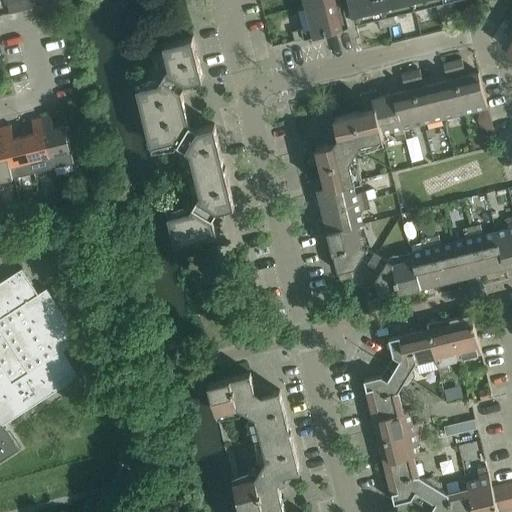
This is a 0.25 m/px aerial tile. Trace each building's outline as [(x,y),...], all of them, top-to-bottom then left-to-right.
[(23,10),(21,0),(8,4),(10,13),(23,10)] [(34,0),(22,0),(21,0),(23,10),(36,7),(34,0)] [(348,27),(341,0),(295,0),(302,29),(293,31),(295,40),(348,27)] [(452,0),(350,0),(356,24),(378,18),(380,28),(396,24),(394,14),(436,4),(438,13),(446,12),(448,18),(456,16),(452,0)] [(511,25),(508,23),(504,31),(509,34),(502,45),(511,51),(511,25)] [(169,65),(166,70),(186,82),(203,78),(193,36),(164,43),(169,65)] [(462,59),(453,61),(456,72),(465,70),(462,59)] [(453,61),(444,63),(446,74),(456,72),(453,61)] [(420,69),(411,71),(414,82),(423,80),(420,69)] [(411,71),(402,74),(404,85),(414,82),(411,71)] [(479,72),(457,77),(466,112),(482,108),(488,107),(479,72)] [(457,77),(436,83),(445,118),(466,112),(457,77)] [(181,90),(161,78),(158,83),(136,88),(143,116),(142,116),(142,118),(144,118),(151,146),(172,140),(177,143),(189,123),(181,90)] [(436,83),(415,88),(424,123),(445,118),(436,83)] [(415,88),(394,93),(403,128),(404,128),(424,123),(415,88)] [(360,94),(364,110),(374,108),(372,98),(376,97),(375,90),(360,94)] [(372,98),(374,108),(375,107),(382,133),(383,133),(394,130),(397,140),(406,138),(404,128),(403,128),(394,93),(376,97),(372,98)] [(334,100),(324,103),(326,112),(337,109),(334,100)] [(334,117),(339,135),(358,147),(362,141),(384,136),(383,133),(382,133),(375,107),(374,108),(364,110),(334,117)] [(482,108),(479,114),(481,123),(487,130),(488,135),(494,133),(488,107),(482,108)] [(51,114),(41,117),(54,166),(75,161),(66,125),(54,128),(51,114)] [(35,132),(25,135),(34,171),(54,166),(41,117),(32,119),(35,132)] [(11,124),(2,126),(14,176),(34,171),(25,135),(14,137),(11,124)] [(198,128),(186,148),(190,151),(201,193),(198,197),(217,210),(235,205),(215,124),(198,128)] [(0,178),(14,176),(2,126),(0,126),(0,178)] [(339,135),(334,142),(354,155),(358,147),(339,135)] [(484,135),(472,138),(475,149),(487,146),(484,135)] [(299,144),(302,154),(311,152),(308,141),(299,144)] [(324,176),(327,186),(327,187),(352,181),(353,182),(356,181),(350,159),(354,155),(334,142),(317,147),(324,176)] [(312,195),(319,193),(318,189),(327,186),(324,176),(308,180),(312,195)] [(318,189),(319,193),(323,211),(368,199),(366,191),(355,193),(353,182),(352,181),(327,187),(327,186),(318,189)] [(58,186),(39,191),(42,204),(61,200),(58,186)] [(39,191),(26,194),(29,207),(42,204),(39,191)] [(368,199),(323,211),(328,232),(357,224),(357,225),(363,224),(360,211),(370,208),(368,199)] [(212,218),(193,205),(190,210),(168,216),(175,245),(217,235),(212,218)] [(509,228),(496,231),(505,266),(511,264),(511,216),(506,218),(509,228)] [(357,224),(328,232),(338,272),(350,269),(355,268),(362,257),(367,248),(362,245),(357,225),(357,224)] [(480,224),(472,226),(483,272),(505,266),(496,231),(483,235),(480,224)] [(466,239),(453,242),(462,277),(483,272),(472,226),(463,228),(466,239)] [(438,234),(430,237),(441,282),(462,277),(453,242),(441,245),(438,234)] [(410,252),(412,258),(413,258),(420,287),(441,282),(430,237),(421,239),(424,249),(410,252)] [(208,262),(222,258),(218,246),(205,249),(208,262)] [(367,248),(362,257),(368,261),(374,252),(367,248)] [(374,252),(368,261),(375,265),(380,256),(374,252)] [(380,256),(375,265),(382,269),(387,260),(380,256)] [(375,280),(377,285),(380,297),(420,287),(413,258),(412,258),(392,263),(387,260),(382,269),(375,280)] [(0,461),(20,449),(4,424),(80,375),(64,350),(80,339),(47,287),(39,293),(23,267),(0,281),(0,461)] [(350,269),(338,272),(340,280),(352,278),(350,269)] [(380,297),(377,285),(368,287),(371,299),(380,297)] [(463,320),(451,323),(459,358),(481,353),(471,312),(461,314),(463,320)] [(427,323),(429,328),(430,328),(437,357),(436,357),(440,374),(450,371),(447,361),(459,358),(451,323),(439,326),(437,320),(427,323)] [(393,355),(388,365),(412,380),(415,375),(413,367),(416,362),(436,357),(437,357),(430,328),(429,328),(389,338),(393,355)] [(372,433),(374,442),(425,430),(423,421),(412,423),(409,410),(403,412),(398,392),(401,387),(409,385),(412,380),(388,365),(382,375),(364,379),(377,432),(372,433)] [(238,406),(243,409),(255,389),(250,372),(209,383),(216,412),(238,406)] [(492,397),(490,388),(479,391),(482,400),(492,397)] [(263,394),(251,414),(256,417),(266,459),(264,464),(283,475),(300,471),(280,390),(263,394)] [(425,430),(374,442),(376,451),(382,450),(385,461),(414,454),(414,455),(420,454),(417,441),(427,438),(425,430)] [(414,454),(385,461),(395,502),(412,498),(422,504),(436,479),(432,476),(424,478),(419,475),(414,455),(414,454)] [(467,482),(468,488),(469,488),(474,511),(498,511),(492,488),(487,466),(477,468),(480,479),(467,482)] [(285,511),(278,484),(259,472),(256,477),(234,482),(241,510),(239,510),(239,511),(241,511),(285,511)] [(436,479),(422,504),(432,510),(432,511),(474,511),(469,488),(468,488),(448,493),(443,490),(441,482),(436,479)] [(504,485),(492,488),(498,511),(509,509),(504,485)]
